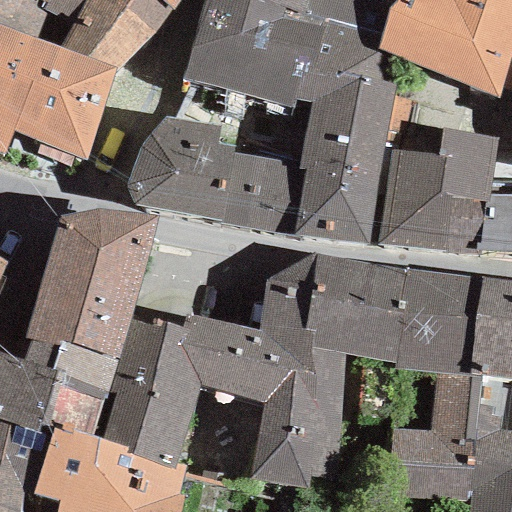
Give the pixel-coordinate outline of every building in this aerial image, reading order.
[(0,0),(0,24),(36,38),(46,13),(70,24),(83,0),(0,0)] [(169,12),(151,0),(83,0),(70,24),(58,47),(115,72),(169,12)] [(259,0),(204,0),(181,80),(292,108),(293,99),(310,103),(314,77),(386,87),(391,53),(374,45),(389,5),(371,0),(306,0),(302,13),(259,0)] [(259,0),(302,13),(306,0),(259,0)] [(391,53),(496,97),(511,47),(511,0),(394,0),(389,5),(374,45),(391,53)] [(0,154),(1,155),(13,130),(46,42),(36,38),(0,24),(0,154)] [(86,161),(115,72),(58,47),(46,42),(13,130),(86,161)] [(300,166),(232,155),(221,220),(366,246),(393,87),(386,87),(314,77),(310,103),(300,166)] [(221,220),(232,155),(234,148),(215,145),(218,126),(162,118),(142,146),(122,186),(133,204),(221,220)] [(489,195),(497,137),(442,128),(437,156),(443,157),(430,250),(481,256),(482,251),(489,195)] [(443,157),(437,156),(390,150),(377,243),(430,250),(443,157)] [(511,195),(489,195),(482,251),(511,252),(511,195)] [(95,209),(60,216),(21,337),(30,340),(21,360),(55,371),(34,437),(43,440),(48,443),(53,427),(91,436),(106,392),(117,358),(128,320),(158,218),(95,209)] [(263,282),(257,333),(182,315),(179,327),(153,321),(153,328),(128,320),(117,358),(106,392),(116,395),(101,439),(127,447),(125,451),(175,470),(177,461),(198,387),(264,402),(249,479),(309,490),(310,477),(329,481),(344,355),(311,346),(314,331),(304,330),(314,256),(263,282)] [(344,355),(394,362),(405,270),(314,256),(304,330),(314,331),(311,346),(344,355)] [(0,282),(8,265),(0,258),(0,282)] [(394,362),(394,369),(434,374),(468,378),(480,278),(405,270),(394,362)] [(511,282),(480,278),(468,378),(481,380),(511,382),(511,282)] [(0,424),(34,437),(55,371),(21,360),(0,352),(0,424)] [(468,378),(434,374),(429,432),(390,427),(382,497),(467,502),(481,380),(468,378)] [(511,511),(511,382),(481,380),(467,502),(467,511),(511,511)] [(34,437),(0,424),(0,511),(20,511),(20,508),(43,440),(34,437)] [(55,511),(177,511),(187,465),(177,461),(175,470),(125,451),(127,447),(101,439),(91,436),(53,427),(48,443),(32,494),(58,501),(55,511)]
